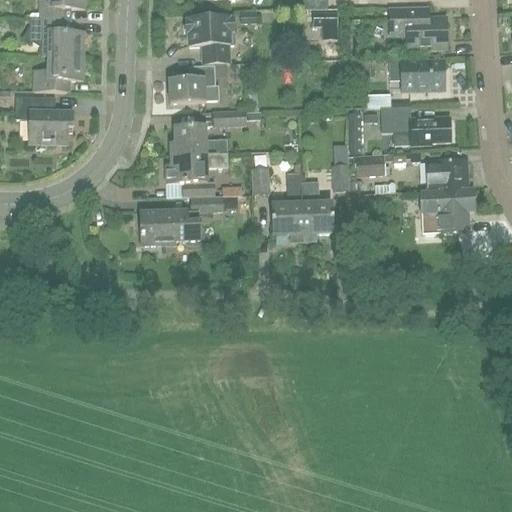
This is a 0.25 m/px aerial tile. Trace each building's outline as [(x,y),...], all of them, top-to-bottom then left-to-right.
[(38,2),(38,22),(63,23),(63,10),(83,10),(83,0),(47,0),(47,2),(38,2)] [(327,0),(296,0),(297,12),(327,11),(327,0)] [(389,11),(390,40),(408,40),(409,51),(447,50),(446,20),(429,20),(429,10),(389,11)] [(253,27),(253,16),(240,16),(240,27),(253,27)] [(336,16),(312,16),(312,30),(322,30),(322,42),(337,42),(336,16)] [(38,22),(30,22),(30,28),(23,39),(39,49),(39,58),(46,58),(46,59),(82,59),(83,34),(62,34),(63,23),(38,22)] [(190,49),(204,48),(204,67),(229,66),(229,48),(235,48),(234,24),(230,24),(230,22),(190,23),(184,29),(184,35),(189,38),(190,49)] [(82,59),(46,59),(46,58),(46,73),(33,73),(33,94),(71,95),(71,83),(82,83),(82,59)] [(401,64),(402,94),(443,93),(442,63),(401,64)] [(214,88),(214,70),(191,70),(191,82),(170,83),(170,107),(206,106),(206,104),(218,103),(218,88),(214,88)] [(92,102),(92,92),(72,92),(72,101),(92,102)] [(389,98),(365,98),(365,110),(389,110),(389,98)] [(46,114),(46,101),(15,100),(14,122),(28,122),(28,146),(65,146),(66,131),(72,131),(72,115),(46,114)] [(380,111),(382,137),(410,136),(410,149),(431,148),(431,146),(451,145),(449,120),(411,122),(410,109),(380,111)] [(213,131),(246,130),(246,114),(212,115),(213,131)] [(349,156),(361,156),(361,116),(349,116),(349,156)] [(375,116),(363,116),(363,125),(375,124),(375,116)] [(171,159),(227,158),(227,144),(205,144),(205,130),(174,131),(175,147),(171,147),(171,159)] [(227,158),(171,159),(171,170),(166,170),(167,187),(181,187),(182,201),(189,200),(213,199),(213,185),(207,185),(206,171),(228,171),(227,158)] [(384,160),(355,161),(356,180),(385,178),(384,160)] [(469,192),(468,164),(438,166),(438,167),(427,167),(428,190),(440,190),(440,194),(469,192)] [(283,165),(271,166),(274,193),(286,191),(283,165)] [(350,193),(349,179),(349,168),(331,169),(332,194),(349,193),(350,193)] [(268,170),(251,171),(251,197),(269,197),(268,170)] [(273,209),(274,239),(289,239),(289,242),(302,242),(300,185),(299,176),(286,177),(288,208),(273,209)] [(300,185),(302,242),(316,241),(315,238),(332,237),(331,207),(319,207),(318,185),(300,185)] [(422,239),(467,237),(467,225),(465,225),(464,217),(475,216),(473,191),(469,192),(440,194),(438,194),(438,195),(420,196),(422,239)] [(140,217),(141,249),(165,248),(165,244),(200,243),(199,215),(223,215),(223,211),(235,210),(235,201),(222,201),(222,199),(213,199),(189,200),(190,215),(140,217)] [(368,213),(356,214),(357,223),(369,223),(368,213)] [(365,250),(380,250),(380,228),(365,229),(365,250)] [(357,251),(355,251),(356,265),(376,264),(376,250),(357,251)]
